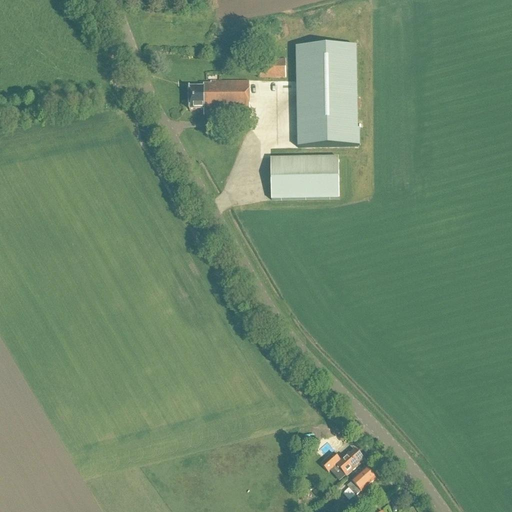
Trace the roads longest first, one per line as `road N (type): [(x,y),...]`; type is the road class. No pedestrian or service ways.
road 1 (tertiary): [(440,511),(389,442),(292,342),(141,89),(111,0)]
road 2 (track): [(0,119),(125,95)]
